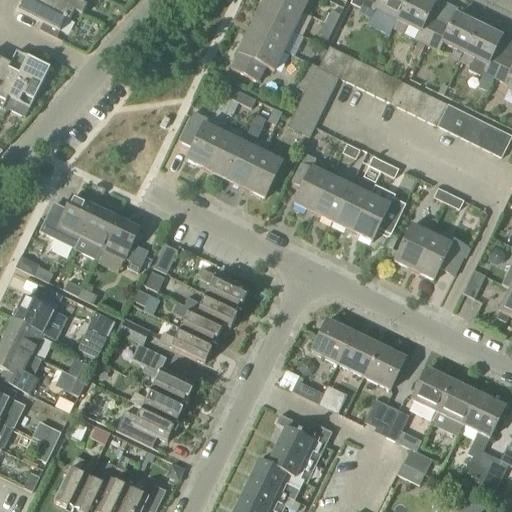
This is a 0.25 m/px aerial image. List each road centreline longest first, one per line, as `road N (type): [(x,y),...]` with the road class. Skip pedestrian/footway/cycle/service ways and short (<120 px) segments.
road 1 (residential): [(192,511),(308,278)]
road 2 (residential): [(511,374),(308,278)]
road 3 (residential): [(308,278),(146,201)]
road 4 (residential): [(93,77),(0,180)]
